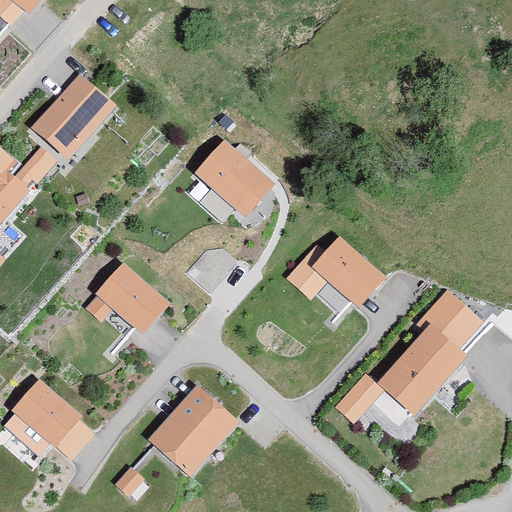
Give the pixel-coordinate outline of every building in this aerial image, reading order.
[(12,0),(29,15),(43,0),(12,0)] [(118,115),(80,82),(32,137),(70,170),(118,115)] [(274,189),(225,146),(198,178),(247,221),(274,189)] [(0,229),(31,195),(0,167),(0,267),(5,262),(0,257),(0,229)] [(388,284),(340,240),(311,272),(360,316),(388,284)] [(164,309),(123,275),(93,310),(106,322),(113,313),(141,336),(164,309)] [(414,332),(422,340),(430,331),(456,354),(478,329),(444,298),(414,332)] [(456,354),(430,331),(383,388),(386,391),(418,417),(465,361),(456,354)] [(386,391),(383,388),(367,375),(339,409),(358,425),(386,391)] [(80,421),(42,387),(18,414),(57,448),(80,421)] [(238,427),(200,392),(155,442),(192,476),(238,427)] [(144,483),(131,471),(115,488),(129,500),(144,483)]
